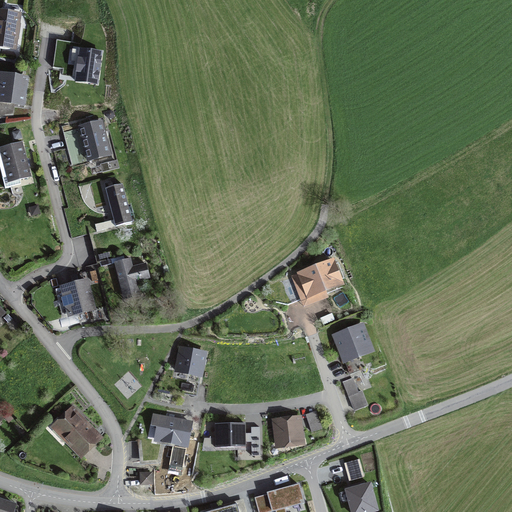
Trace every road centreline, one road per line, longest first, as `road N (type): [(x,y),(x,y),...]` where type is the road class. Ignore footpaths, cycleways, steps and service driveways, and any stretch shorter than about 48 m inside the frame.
road 1 (residential): [(52,346),(78,333),(180,326),(276,270),(316,230)]
road 2 (residential): [(10,294),(57,267),(68,246),(37,121),(43,68)]
road 3 (track): [(316,230),(332,138),(321,44),(336,0)]
road 4 (residential): [(115,503),(222,491),(305,460)]
road 5 (residential): [(115,503),(116,436),(52,346)]
road 6 (residential): [(348,445),(511,382)]
road 7 (residential): [(333,394),(200,408)]
